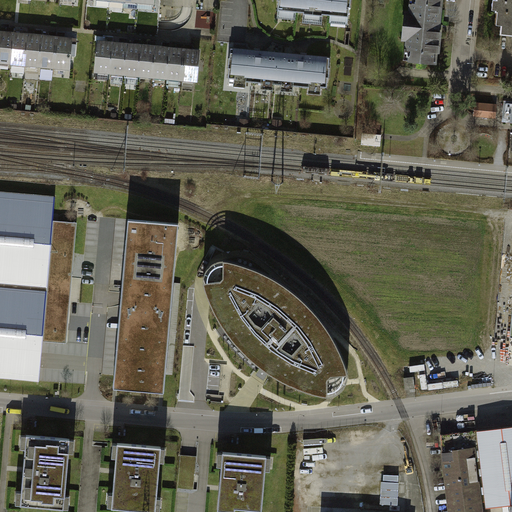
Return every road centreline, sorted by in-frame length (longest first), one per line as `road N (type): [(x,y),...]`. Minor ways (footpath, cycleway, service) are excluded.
road 1 (unclassified): [(0,403),(221,423),(511,397)]
road 2 (track): [(205,214),(238,196),(290,194),(511,213)]
